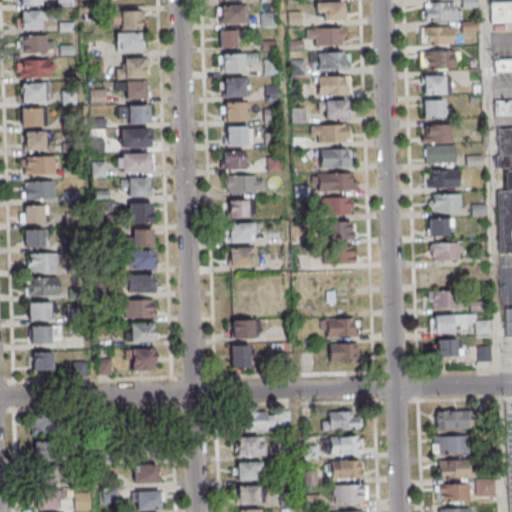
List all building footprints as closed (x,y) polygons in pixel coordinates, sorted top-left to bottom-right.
[(342,20),(342,1),(315,1),(315,20),(342,20)] [(422,1),(422,20),(458,20),(458,1),(422,1)] [(489,2),(511,2),(511,21),(489,22),(489,2)] [(216,23),(243,23),(243,5),(216,5),(216,23)] [(41,11),(18,11),(18,29),(41,29),(41,11)] [(140,28),(140,11),(120,11),(120,29),(140,28)] [(420,25),(420,44),(452,44),(452,25),(420,25)] [(313,27),(313,45),(343,45),(343,27),(313,27)] [(235,30),(216,30),(216,47),(235,47),(235,30)] [(115,50),(142,50),(142,32),(115,32),(115,50)] [(52,52),(52,35),(19,35),(19,52),(52,52)] [(420,69),(455,69),(455,51),(420,51),(420,69)] [(218,52),(218,71),(246,71),(246,64),(256,64),(256,52),(218,52)] [(347,52),(315,52),(315,70),(347,70),(347,52)] [(145,77),(145,57),(117,57),(117,77),(145,77)] [(492,59),(511,58),(511,70),(493,71),(492,59)] [(16,59),(16,77),(49,77),(49,59),(16,59)] [(276,74),(276,59),(263,59),(263,74),(276,74)] [(444,74),(419,74),(419,94),(444,94),(444,74)] [(350,76),(315,76),(315,95),(350,95),(350,76)] [(219,78),(219,96),(244,96),(244,78),(219,78)] [(146,98),(146,81),(125,81),(125,98),(146,98)] [(47,101),(47,83),(20,83),(20,101),(47,101)] [(279,99),(279,86),(265,86),(265,99),(279,99)] [(106,90),(89,90),(89,104),(106,104),(106,90)] [(492,100),(511,99),(511,113),(493,114),(492,100)] [(444,100),(421,100),(421,119),(444,119),(444,100)] [(318,101),(318,118),(347,118),(347,101),(318,101)] [(246,102),(221,102),(221,120),(246,120),(246,102)] [(148,105),(126,105),(126,123),(148,123),(148,105)] [(40,109),(20,109),(20,126),(40,126),(40,109)] [(262,109),(262,123),(279,123),(279,109),(262,109)] [(349,142),(349,125),(309,125),(309,142),(349,142)] [(422,125),(422,142),(450,142),(450,125),(422,125)] [(251,126),(222,126),(222,145),(251,145),(251,126)] [(511,154),(494,155),(494,128),(511,127),(511,154)] [(148,128),(120,128),(120,147),(148,147),(148,128)] [(45,131),(20,131),(20,149),(45,149),(45,131)] [(264,145),(277,144),(276,133),(264,133),(264,145)] [(455,145),(425,145),(425,163),(455,163),(455,145)] [(317,166),(350,166),(350,148),(317,148),(317,166)] [(222,151),(222,169),(243,169),(243,151),(222,151)] [(115,171),(151,171),(151,153),(115,153),(115,171)] [(511,154),(511,168),(503,169),(494,169),(494,155),(511,154)] [(55,174),(55,156),(21,156),(21,174),(55,174)] [(280,170),(280,158),(267,158),(267,170),(280,170)] [(511,168),(503,169),(503,191),(511,190),(511,168)] [(457,170),(425,170),(425,188),(457,188),(457,170)] [(354,173),(312,173),(312,191),(354,190),(354,173)] [(224,175),(224,192),(262,192),(262,175),(224,175)] [(150,177),(126,177),(126,196),(150,196),(150,177)] [(52,181),(23,181),(23,198),(52,198),(52,181)] [(511,190),(503,191),(495,191),(496,253),(511,252),(511,190)] [(460,194),(428,194),(428,212),(460,212),(460,194)] [(320,215),(350,215),(350,198),(320,198),(320,215)] [(253,217),(253,200),(225,200),(225,217),(253,217)] [(150,222),(150,202),(128,202),(128,222),(150,222)] [(485,204),(471,204),(471,215),(485,215),(485,204)] [(43,205),(20,205),(20,222),(43,222),(43,205)] [(427,218),(427,236),(450,236),(450,218),(427,218)] [(353,221),(323,221),(323,240),(353,240),(353,221)] [(224,243),(252,243),(252,222),(224,222),(224,243)] [(43,247),(43,229),(24,229),(24,247),(43,247)] [(129,246),(151,246),(151,229),(129,229),(129,246)] [(458,260),(458,243),(428,243),(429,260),(458,260)] [(353,246),(321,246),(321,264),(353,264),(353,246)] [(227,266),(254,266),(254,247),(227,247),(227,266)] [(152,268),(153,250),(128,250),(128,268),(152,268)] [(27,253),(27,271),(60,271),(60,253),(27,253)] [(432,284),(459,284),(459,267),(432,267),(432,284)] [(153,274),(126,274),(126,293),(153,293),(153,274)] [(29,278),(29,296),(57,296),(57,278),(29,278)] [(428,291),(428,309),(456,309),(456,291),(428,291)] [(123,318),(153,318),(153,299),(123,299),(123,318)] [(27,319),(49,319),(49,302),(27,302),(27,319)] [(511,306),(511,334),(502,335),(502,307),(511,306)] [(428,316),(428,333),(465,333),(465,316),(428,316)] [(253,338),(253,319),(230,319),(230,338),(253,338)] [(356,337),(356,319),(323,319),(323,337),(356,337)] [(125,323),(125,342),(152,342),(152,323),(125,323)] [(30,326),(30,344),(50,344),(50,326),(30,326)] [(458,340),(434,340),(434,358),(458,358),(458,340)] [(356,343),(329,343),(329,363),(356,363),(356,343)] [(230,345),(230,368),(249,368),(249,345),(230,345)] [(127,348),(127,370),(153,370),(153,348),(127,348)] [(31,370),(52,370),(52,350),(31,350),(31,370)] [(289,411),(240,411),(240,430),(289,429),(289,411)] [(466,411),(431,411),(431,429),(466,429),(466,411)] [(321,412),(321,429),(359,430),(359,412),(321,412)] [(53,435),(53,415),(32,415),(32,435),(53,435)] [(140,428),(138,438),(149,440),(150,430),(140,428)] [(235,437),(235,456),(263,456),(263,437),(235,437)] [(359,437),(326,437),(326,455),(359,455),(359,437)] [(468,437),(432,437),(432,454),(468,454),(468,437)] [(33,442),(33,464),(57,464),(57,442),(33,442)] [(436,477),(469,477),(469,460),(436,460),(436,477)] [(259,480),(259,462),(232,462),(232,480),(259,480)] [(326,462),(326,480),(361,480),(361,462),(326,462)] [(133,464),(133,483),(157,483),(157,464),(133,464)] [(36,474),(36,483),(56,483),(56,473),(36,474)] [(494,496),(494,479),(474,479),(474,496),(494,496)] [(468,484),(435,484),(435,501),(468,501),(468,484)] [(366,502),(366,485),(332,485),(332,502),(366,502)] [(235,504),(263,504),(263,486),(235,486),(235,504)] [(34,509),(59,509),(59,489),(34,489),(34,509)] [(134,492),(134,510),(161,510),(161,492),(134,492)] [(75,505),(88,505),(88,494),(75,494),(75,505)]
